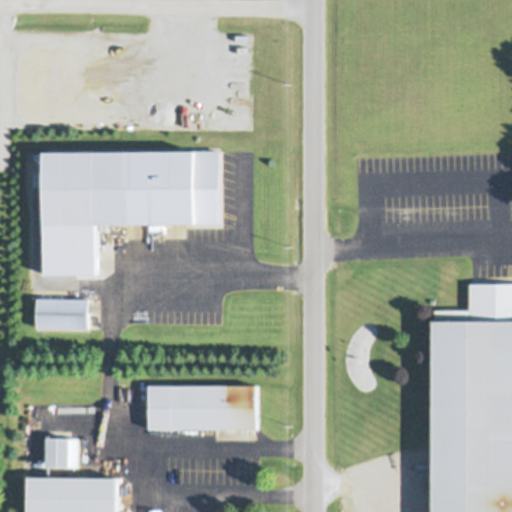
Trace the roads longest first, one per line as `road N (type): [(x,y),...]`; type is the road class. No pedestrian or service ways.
road 1 (residential): [(314,0),(313,511)]
road 2 (residential): [(315,8),(0,9)]
